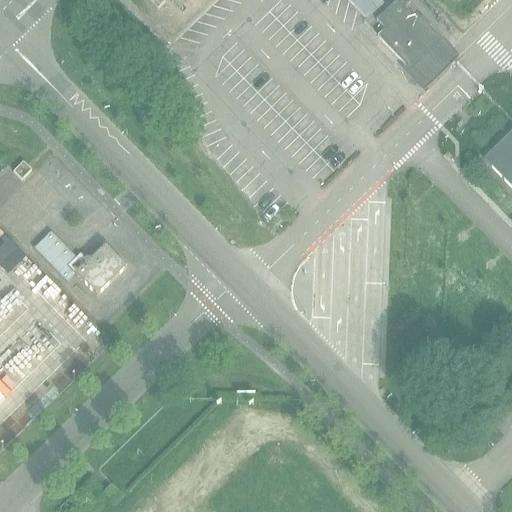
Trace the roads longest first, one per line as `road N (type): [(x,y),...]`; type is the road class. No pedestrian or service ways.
road 1 (residential): [(246,282),(0,34)]
road 2 (residential): [(0,510),(208,306),(246,282)]
road 3 (residential): [(470,511),(246,282)]
road 4 (unknown): [(327,212),(228,102),(229,58),(247,23)]
road 5 (unknown): [(247,23),(383,158)]
road 6 (unknown): [(302,0),(347,28),(431,112)]
